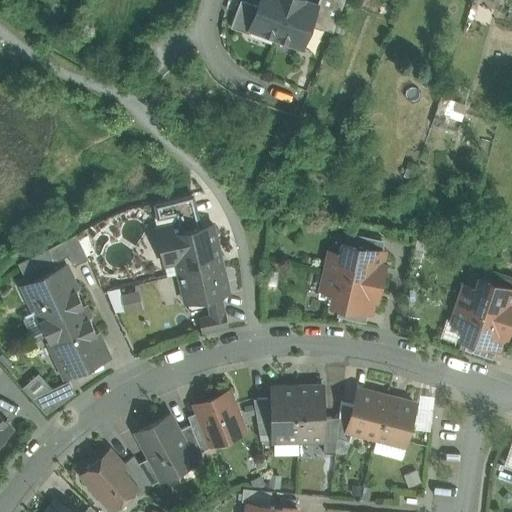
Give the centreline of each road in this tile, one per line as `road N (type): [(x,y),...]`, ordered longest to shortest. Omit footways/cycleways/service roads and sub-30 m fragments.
road 1 (residential): [(0,511),(55,444),(104,404),(211,357),(336,346),(479,384)]
road 2 (residential): [(207,0),(202,33),(215,65),(293,105)]
road 3 (residential): [(479,384),(465,511)]
